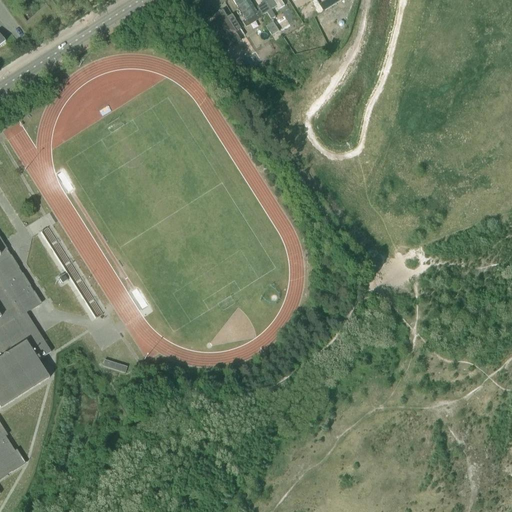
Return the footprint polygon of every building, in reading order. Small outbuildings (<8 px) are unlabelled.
[(251,0),(232,0),(231,2),(247,28),(262,19),(251,0)] [(264,0),(272,13),(287,5),(283,0),(264,0)] [(305,21),(325,10),(320,1),(322,0),(315,0),(299,9),(305,21)] [(329,0),(328,0),(323,3),(327,10),(333,6),(329,0)] [(271,13),(265,3),(261,6),(267,15),(268,15),(271,13)] [(260,12),(263,18),(267,15),(261,6),(257,8),(260,12)] [(228,51),(240,43),(223,13),(210,21),(228,51)] [(236,19),(231,22),(237,33),(237,32),(242,30),(236,19)] [(47,228),(40,233),(95,320),(102,315),(47,228)] [(0,409),(0,410),(49,379),(38,362),(51,353),(27,314),(42,305),(0,238),(0,409)] [(63,275),(57,279),(61,286),(68,281),(63,275)] [(0,481),(26,467),(16,451),(14,452),(6,437),(7,436),(0,423),(0,481)]
